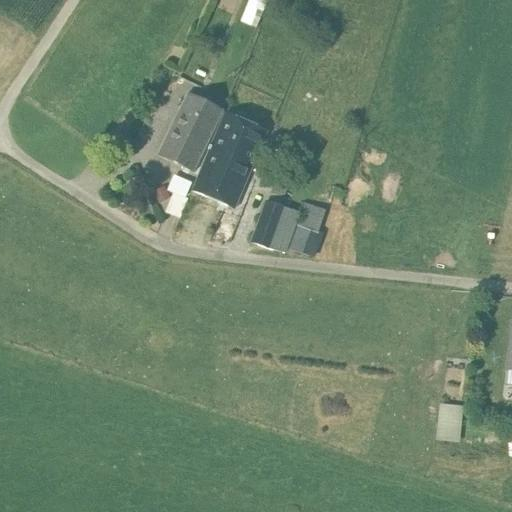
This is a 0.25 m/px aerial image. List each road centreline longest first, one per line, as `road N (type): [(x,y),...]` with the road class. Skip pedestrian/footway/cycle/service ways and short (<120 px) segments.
road 1 (residential): [(511,288),(166,251),(0,142)]
road 2 (residential): [(0,115),(74,0)]
